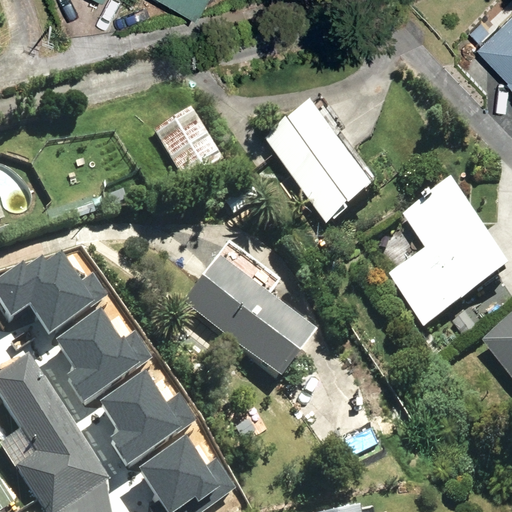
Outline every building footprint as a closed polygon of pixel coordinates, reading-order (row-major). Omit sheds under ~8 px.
[(188,0),(204,8),(208,0),(188,0)] [(511,12),(479,44),(511,78),(511,12)] [(470,30),(479,39),(490,27),(481,18),(470,30)] [(269,143),(332,230),(383,193),(320,107),(269,143)] [(154,130),(185,186),(223,163),(192,109),(154,130)] [(390,282),(422,334),(511,273),(511,269),(455,185),(401,222),(426,259),(390,282)] [(184,305),(283,381),(317,335),(269,299),(280,284),(229,246),(184,305)] [(30,303),(49,331),(105,293),(93,274),(81,282),(62,252),(47,262),(42,254),(28,264),(24,259),(0,274),(0,298),(11,315),(30,303)] [(511,307),(511,300),(501,283),(446,319),(460,341),(511,307)] [(65,375),(83,402),(151,358),(134,332),(122,340),(102,308),(56,339),(75,368),(65,375)] [(511,324),(483,348),(511,382),(511,324)] [(20,466),(48,511),(63,511),(113,482),(35,355),(0,376),(0,388),(40,454),(20,466)] [(111,437),(128,463),(197,419),(180,393),(167,401),(147,370),(99,401),(119,432),(111,437)] [(186,436),(140,469),(166,511),(203,511),(235,487),(216,459),(206,467),(186,436)]
